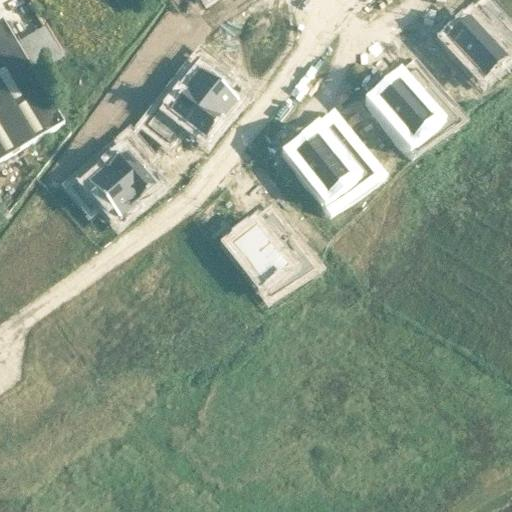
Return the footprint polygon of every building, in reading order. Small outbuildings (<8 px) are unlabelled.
[(255,10),(242,55),(267,62),(271,49),(276,50),(281,32),(276,30),(280,17),(255,10)] [(2,24),(0,25),(0,166),(64,128),(2,24)] [(448,44),(447,45),(484,86),(486,85),(483,82),(511,55),(511,38),(498,24),(497,25),(483,38),(470,25),(449,45),(448,44)] [(200,62),(177,92),(222,126),(237,107),(215,89),(223,80),(200,62)] [(376,105),(374,106),(411,148),(413,147),(410,145),(431,128),(438,137),(456,124),(458,126),(460,125),(427,87),(411,101),(399,87),(377,106),(376,105)] [(177,92),(146,131),(168,149),(184,129),(206,146),(222,126),(177,92)] [(293,157),(292,158),(331,208),(333,207),(326,198),(347,181),(354,190),(373,179),(375,181),(376,180),(345,141),(328,154),(316,140),(294,158),(293,157)] [(129,144),(100,168),(137,211),(156,194),(138,173),(147,165),(129,144)] [(100,168),(72,192),(91,214),(100,206),(118,227),(137,211),(100,168)] [(56,203),(66,194),(53,179),(43,188),(56,203)] [(40,226),(19,241),(26,251),(22,253),(35,271),(39,269),(46,279),(67,263),(51,241),(61,234),(47,215),(37,222),(40,226)] [(231,251),(230,252),(264,295),(266,294),(264,292),(286,274),(293,284),(311,273),(313,275),(314,274),(283,235),(282,236),(267,248),(255,234),(232,252),(231,251)] [(169,324),(168,325),(205,376),(206,375),(199,366),(239,338),(249,352),(250,351),(222,311),(205,323),(194,309),(171,326),(169,324)] [(87,363),(86,364),(115,411),(117,410),(115,407),(156,382),(161,389),(162,389),(141,354),(123,365),(113,350),(89,366),(87,363)] [(15,443),(13,444),(42,491),(44,490),(42,487),(83,461),(88,469),(90,468),(68,433),(50,444),(41,430),(16,445),(15,443)]
